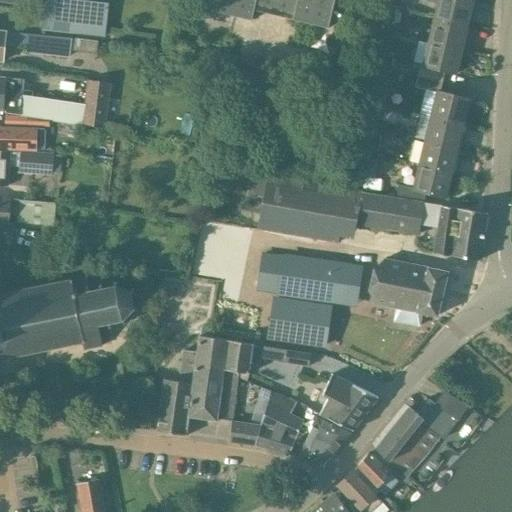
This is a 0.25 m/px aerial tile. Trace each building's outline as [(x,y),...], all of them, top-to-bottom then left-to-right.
[(46,0),(43,30),(104,36),(105,25),(94,24),(96,1),(85,0),(46,0)] [(328,29),(334,0),(219,0),(216,13),(251,21),(254,12),(328,29)] [(386,0),(386,7),(396,8),(397,0),(386,0)] [(474,1),(468,0),(425,0),(426,1),(437,3),(434,17),(468,26),(474,1)] [(384,25),(394,26),(396,8),(386,7),(384,25)] [(428,41),(463,50),(468,26),(434,17),(428,41)] [(27,46),(28,35),(0,31),(0,62),(2,62),(4,44),(5,44),(27,46)] [(30,35),(28,35),(26,52),(68,57),(70,38),(30,35)] [(382,36),(380,56),(389,57),(391,37),(382,36)] [(418,76),(443,82),(446,71),(457,74),(463,50),(428,41),(423,66),(420,65),(418,76)] [(379,66),(392,68),(393,59),(380,57),(379,66)] [(348,65),(324,59),(320,77),(344,83),(348,65)] [(50,88),(73,90),(74,78),(51,76),(50,88)] [(430,116),(464,125),(471,99),(441,92),(443,82),(418,76),(415,88),(436,93),(430,116)] [(6,113),(20,115),(22,96),(24,80),(6,79),(0,78),(0,110),(6,111),(6,113)] [(85,105),(83,125),(104,128),(109,84),(88,81),(85,105)] [(377,83),(375,102),(384,103),(386,84),(377,83)] [(22,96),(20,115),(83,125),(85,105),(22,96)] [(382,111),(373,110),(371,129),(380,130),(382,111)] [(414,138),(424,141),(458,149),(464,125),(430,116),(430,117),(420,114),(414,138)] [(26,117),(5,116),(5,125),(26,126),(26,117)] [(0,148),(16,149),(44,150),(44,129),(0,128),(0,148)] [(369,148),(378,149),(380,130),(371,129),(369,148)] [(418,165),(453,174),(458,149),(424,141),(418,165)] [(19,162),(19,152),(9,152),(0,151),(0,186),(8,186),(8,167),(15,162),(19,162)] [(23,152),(19,152),(19,162),(18,172),(51,174),(51,173),(59,173),(60,155),(52,155),(52,154),(44,153),(23,152)] [(368,159),(366,179),(364,178),(363,191),(380,193),(381,181),(375,180),(377,160),(368,159)] [(399,185),(397,196),(424,200),(426,192),(447,197),(453,174),(418,165),(413,188),(399,185)] [(262,213),(259,229),(337,242),(339,226),(354,228),(355,224),(403,232),(419,234),(420,225),(424,203),(408,200),(365,193),(308,181),(269,171),(262,213)] [(21,200),(0,197),(0,226),(9,227),(10,215),(18,216),(17,223),(55,227),(57,203),(21,200)] [(424,203),(420,225),(438,228),(434,253),(480,261),(488,213),(483,212),(442,205),(424,203)] [(297,296),(322,299),(344,302),(349,267),(285,257),(280,293),(281,293),(297,296)] [(385,260),(374,304),(396,308),(397,308),(394,322),(419,326),(422,313),(437,316),(448,271),(385,260)] [(0,360),(43,351),(83,342),(84,350),(104,346),(99,325),(107,323),(109,329),(112,328),(111,323),(122,320),(124,325),(127,323),(125,319),(133,310),(138,311),(139,307),(135,306),(132,293),(136,289),(133,286),(129,291),(117,287),(118,281),(115,280),(113,285),(103,287),(102,282),(98,283),(99,288),(90,290),(89,285),(88,285),(86,278),(72,281),(72,280),(0,295),(0,312),(0,313),(0,360)] [(326,345),(331,308),(296,303),(274,300),(268,336),(326,345)] [(198,352),(190,418),(216,422),(217,420),(232,422),(239,377),(239,373),(249,374),(253,344),(200,336),(198,352)] [(253,345),(252,357),(261,359),(263,347),(253,345)] [(163,380),(157,431),(158,431),(187,435),(190,418),(198,352),(183,351),(179,381),(163,380)] [(287,351),(285,363),(309,367),(311,355),(287,351)] [(329,397),(328,398),(320,415),(353,431),(368,412),(378,398),(333,375),(323,394),(329,397)] [(458,421),(459,419),(468,405),(445,390),(445,391),(436,404),(435,404),(457,420),(458,421)] [(271,392),(269,397),(261,427),(250,425),(232,422),(229,440),(256,444),(289,455),(295,442),(298,434),(302,425),(304,421),(291,416),(297,404),(271,392)] [(457,420),(435,404),(429,400),(418,415),(409,408),(375,449),(408,476),(426,455),(440,436),(443,438),(457,420)] [(308,436),(337,450),(351,433),(316,416),(308,436)] [(298,458),(325,466),(337,450),(308,436),(298,458)] [(386,495),(398,480),(370,453),(358,467),(386,495)] [(354,471),(338,486),(363,511),(370,511),(382,501),(354,471)] [(82,511),(104,511),(99,480),(77,484),(82,511)] [(354,511),(349,505),(345,507),(335,495),(313,511),(354,511)]
